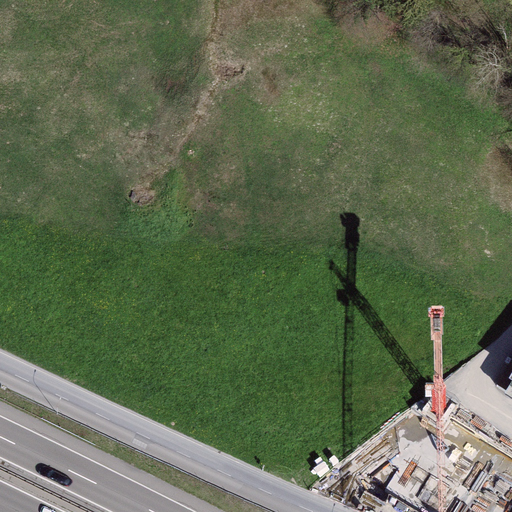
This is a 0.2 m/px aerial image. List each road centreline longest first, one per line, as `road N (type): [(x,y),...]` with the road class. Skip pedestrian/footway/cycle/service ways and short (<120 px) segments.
road 1 (tertiary): [(0,368),(317,511)]
road 2 (motorway): [(153,511),(0,435)]
